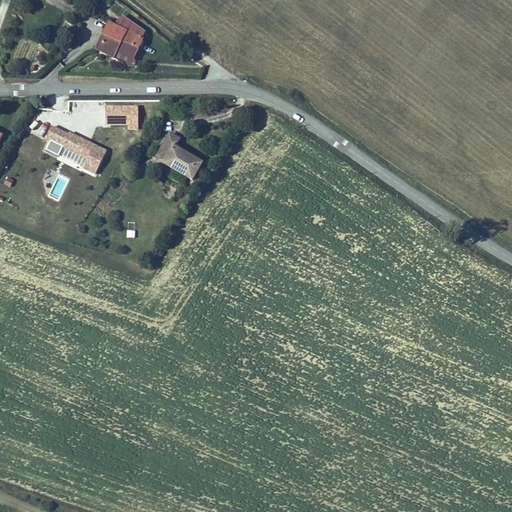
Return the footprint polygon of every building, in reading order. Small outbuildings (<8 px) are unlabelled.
[(133,64),(143,44),(110,26),(96,52),(112,60),(116,54),(133,64)] [(69,110),(69,95),(50,94),(50,109),(69,110)] [(104,126),(138,128),(140,106),(104,104),(104,101),(80,100),(80,104),(88,105),(87,112),(81,111),(81,122),(96,123),(95,140),(103,140),(104,126)] [(56,160),(95,176),(107,148),(51,124),(44,140),(62,147),(56,160)] [(198,186),(208,170),(181,154),(186,146),(176,139),(164,158),(172,163),(169,168),(198,186)] [(161,163),(169,168),(172,163),(164,158),(161,163)]
